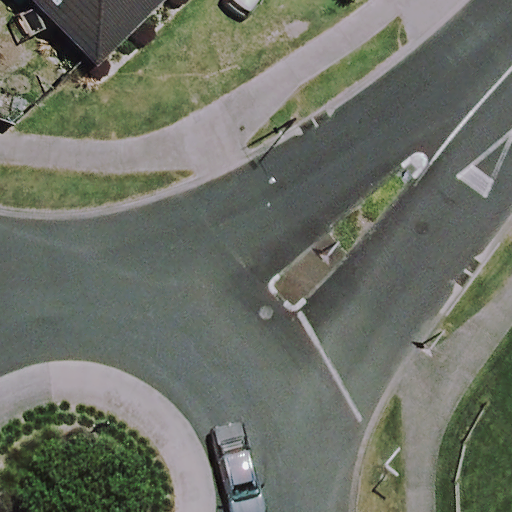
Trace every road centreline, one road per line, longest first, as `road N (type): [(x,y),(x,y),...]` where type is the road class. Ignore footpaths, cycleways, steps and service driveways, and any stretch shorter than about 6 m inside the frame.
road 1 (residential): [(237,352),(511,65)]
road 2 (tertiary): [(0,296),(38,283),(111,283),(180,307),(237,352)]
road 3 (tertiary): [(237,352),(275,412),(293,479),(290,511)]
